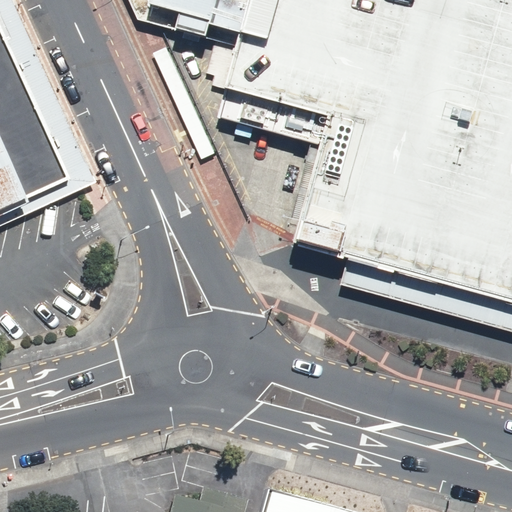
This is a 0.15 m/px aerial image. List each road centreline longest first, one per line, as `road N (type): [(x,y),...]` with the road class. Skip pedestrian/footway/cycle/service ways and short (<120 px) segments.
road 1 (secondary): [(233,390),(511,462)]
road 2 (tertiary): [(116,114),(194,240),(231,336)]
road 3 (tertiary): [(155,338),(154,260),(116,114)]
road 4 (secondary): [(154,391),(107,393),(0,420)]
road 5 (tertiary): [(65,0),(116,114)]
